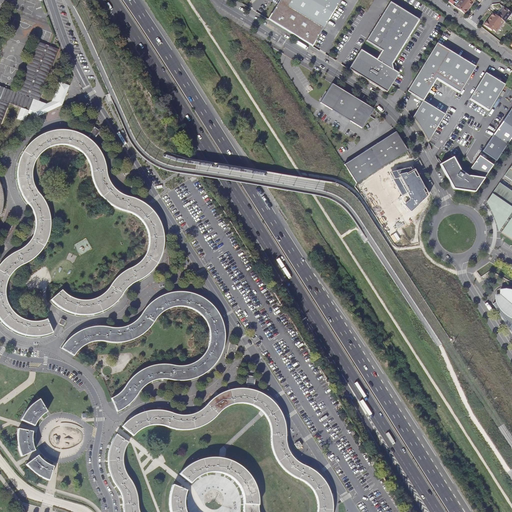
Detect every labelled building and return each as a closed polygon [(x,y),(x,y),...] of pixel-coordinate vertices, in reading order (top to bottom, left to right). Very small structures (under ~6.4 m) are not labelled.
[(279,0),(268,19),(312,46),(340,0),(279,0)] [(473,0),(462,0),(456,8),(465,15),(473,5),(472,4),(475,1),(473,0)] [(361,50),(349,69),(387,93),(399,73),(393,70),(393,69),(395,68),(394,64),(392,65),(392,64),(419,20),(390,2),(366,41),(382,51),(377,59),(361,50)] [(511,14),(505,9),(498,17),(504,22),(505,23),(511,14)] [(498,17),(494,15),(490,20),(491,21),(489,23),(488,22),(485,27),(492,32),(493,31),(497,33),(503,25),(502,24),(504,22),(498,17)] [(62,106),(69,86),(59,82),(51,102),(45,104),(37,101),(57,49),(37,41),(17,94),(0,87),(0,124),(8,104),(20,108),(16,119),(24,122),(27,114),(36,117),(37,113),(41,115),(45,113),(46,110),(55,106),(59,107),(62,106)] [(459,93),(475,67),(437,44),(408,92),(423,101),(436,79),(459,93)] [(505,85),(486,73),(470,99),(489,111),(505,85)] [(374,109),(331,83),(320,102),(362,128),(374,109)] [(423,101),(412,118),(419,127),(427,142),(444,114),(423,101)] [(511,107),(482,152),(496,161),(511,137),(511,107)] [(93,127),(89,133),(95,137),(99,132),(93,127)] [(5,288),(5,284),(7,279),(9,275),(11,274),(13,271),(16,268),(19,266),(23,264),(29,261),(32,259),(36,255),(39,253),(42,249),(45,244),(47,240),(49,233),(50,227),(50,221),(50,216),(49,212),(46,206),(44,202),(40,197),(36,192),(34,187),(32,183),(31,179),(31,174),(32,169),(33,164),(35,161),(37,157),(40,153),(43,151),(47,148),(52,146),(57,146),(61,145),(64,145),(68,146),(73,147),(77,149),(80,152),(83,154),(86,157),(89,162),(91,166),(91,171),(92,176),(92,180),(94,184),(96,189),(99,194),(102,197),(105,200),(109,204),(113,207),(118,209),(123,211),(129,212),(133,214),(137,217),(141,220),(144,224),(146,228),(147,232),(149,236),(149,241),(148,247),(147,251),(145,255),(142,260),(139,263),(134,266),(129,269),(123,271),(119,275),(115,279),(112,283),(110,287),(106,292),(102,296),(96,298),(90,300),(83,300),(77,300),(72,297),(67,294),(62,290),(51,300),(56,305),(62,310),(69,313),(75,314),(82,316),(88,316),(94,315),(99,313),(104,311),(109,308),(114,305),(118,301),(121,296),(124,291),(127,288),(131,285),(136,281),(142,278),(147,275),(149,273),(152,269),(156,264),(159,259),(161,254),(162,249),(163,242),(163,234),(162,229),(160,223),(157,218),(153,212),(149,207),(143,203),(136,199),(130,198),(123,195),(118,192),(114,189),(110,185),(106,176),(105,170),(104,164),(103,160),(101,156),(99,151),(95,146),(90,140),(82,136),(75,132),(69,131),(62,130),(56,131),(50,132),(45,134),(39,136),(35,139),(32,141),(29,145),(26,148),(23,153),(21,156),(19,160),(18,166),(17,172),(17,179),(18,184),(19,190),(21,194),(24,199),(26,203),(30,206),(32,210),(33,213),(34,218),(35,224),(35,229),(34,234),(31,239),(27,244),(23,248),(18,250),(13,253),(8,257),(3,260),(0,263),(0,320),(5,325),(9,328),(15,332),(22,334),(29,336),(36,336),(43,335),(53,332),(47,319),(43,320),(38,321),(33,321),(28,320),(23,319),(18,316),(12,312),(10,308),(7,304),(5,299),(4,294),(5,288)] [(356,183),(408,150),(395,132),(344,164),(356,183)] [(493,166),(479,156),(471,168),(480,175),(479,177),(469,176),(460,170),(453,157),(440,164),(453,189),(475,192),(493,166)] [(511,191),(499,183),(487,202),(489,206),(491,210),(492,212),(492,214),(493,217),(494,219),(495,223),(497,227),(498,232),(501,227),(504,229),(502,232),(511,239),(511,164),(504,176),(511,181),(511,184),(511,191)] [(410,167),(389,173),(402,196),(399,197),(403,205),(409,212),(428,195),(413,169),(411,171),(410,167)] [(511,291),(507,289),(504,288),(500,289),(500,294),(495,294),(495,298),(495,301),(492,303),(511,334),(511,291)] [(111,398),(117,411),(125,407),(131,403),(135,398),(138,394),(141,390),(144,387),(148,383),(153,381),(157,379),(162,379),(167,379),(174,380),(179,381),(185,380),(192,379),(198,377),(203,374),(209,370),(211,368),(215,365),(218,360),(220,355),(222,350),(224,343),(225,337),(224,330),(223,325),(221,318),(217,311),(215,308),(212,304),(206,300),(202,297),(197,295),(193,294),(187,293),(182,292),(177,292),(173,292),(167,294),(162,295),(157,298),(152,301),(149,305),(144,309),(140,314),(138,317),(135,321),(131,324),(127,326),(123,327),(118,328),(113,328),(109,327),(105,326),(100,326),(94,326),(90,327),(84,329),(78,331),(73,335),(69,338),(66,341),(60,348),(73,355),(77,350),(80,347),(84,345),(89,343),(94,342),(99,341),(104,341),(110,342),(116,343),(121,343),(126,342),(133,340),(138,337),(143,334),(146,331),(150,328),(153,323),(156,318),(159,315),(162,313),(167,310),(172,308),(178,306),(184,306),(189,307),(194,309),(199,313),(202,316),(204,319),(206,322),(208,326),(209,331),(210,336),(209,341),(208,345),(206,351),(202,356),(198,360),(194,362),(190,364),(184,366),(180,366),(175,366),(170,365),(166,364),(161,364),(156,365),(150,366),(145,368),(141,370),(137,372),(133,375),(130,379),(127,382),(125,385),(124,387),(122,389),(118,393),(111,398)] [(248,375),(246,383),(254,385),(256,376),(248,375)] [(139,414),(137,415),(133,417),(127,421),(122,427),(133,436),(136,432),(141,429),(147,426),(152,425),(158,425),(163,426),(169,428),(175,429),(181,430),(187,429),(194,428),(201,426),(207,423),(212,420),(215,416),(220,411),(224,408),(229,405),(234,404),(241,402),(247,403),(254,406),(258,409),(261,411),(262,413),(263,414),(266,418),(269,422),(270,427),(271,431),(270,438),(271,444),(273,449),(274,455),(277,459),(280,464),(284,469),(290,474),(296,477),(300,479),(304,482),(308,484),(312,488),(315,493),(317,500),(318,504),(318,508),(317,511),(258,511),(258,510),(258,505),(258,501),(258,497),(257,493),(256,488),(254,482),(251,477),(248,473),(244,469),(240,465),(235,463),(232,461),(226,459),(225,459),(222,458),(220,458),(219,458),(214,457),(207,458),(201,460),(195,462),(190,465),(187,467),(184,469),(179,474),(191,484),(194,481),(196,479),(200,476),(204,474),(208,473),(215,472),(219,473),(220,473),(224,474),(229,476),(234,480),(237,483),(240,487),(242,492),(243,498),(244,503),(243,509),(243,511),(331,511),(332,511),(333,505),(332,500),(331,496),(330,491),(328,488),(325,483),(323,479),(317,474),(312,470),(306,466),(300,464),(296,461),(292,457),(289,452),(288,448),(286,442),(286,437),(286,430),(285,425),(283,419),(282,415),(280,410),(276,405),(273,402),(271,400),(266,396),(262,394),(256,391),(249,389),(243,389),(235,389),(230,390),(224,391),(218,395),(211,400),(207,405),(203,409),(199,411),(193,414),(189,415),(183,415),(177,415),(173,413),(168,412),(162,411),(155,411),(150,411),(144,412),(139,414)] [(46,412),(39,399),(34,403),(30,406),(27,409),(25,413),(22,416),(21,420),(26,423),(34,426),(36,421),(39,418),(42,415),(46,412)] [(26,430),(18,429),(17,434),(17,440),(17,446),(18,451),(21,456),(27,454),(35,450),(34,449),(33,445),(32,440),(31,437),(32,432),(26,430)] [(128,442),(116,434),(113,438),(111,443),(110,447),(109,453),(108,458),(108,465),(109,471),(111,476),(113,482),(116,486),(119,489),(121,494),(122,500),(123,507),(123,511),(139,511),(139,510),(137,505),(136,497),(135,492),(133,486),(131,482),(128,477),(126,474),(124,471),(123,466),(122,460),(123,454),(124,449),(128,442)] [(32,460),(26,465),(28,468),(32,471),(37,475),(42,478),(49,481),(53,467),(49,465),(44,463),(41,460),(37,456),(32,460)] [(186,491),(173,485),(171,492),(170,498),(170,504),(170,509),(170,511),(185,511),(185,510),(184,504),(184,496),(186,491)]
